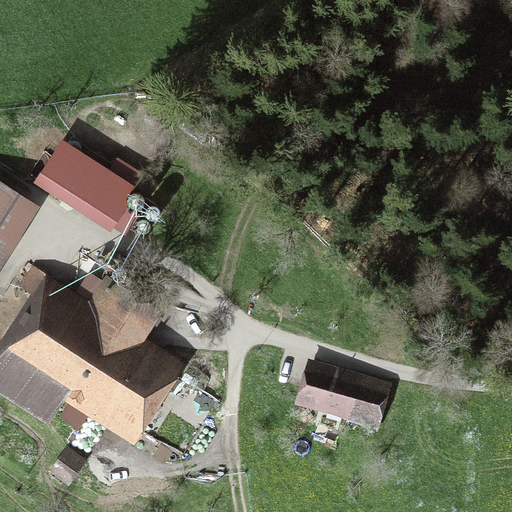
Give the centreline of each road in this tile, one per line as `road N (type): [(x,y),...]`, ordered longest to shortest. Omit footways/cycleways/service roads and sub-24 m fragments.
road 1 (track): [(511,384),(335,353),(238,323),(0,170)]
road 2 (track): [(212,306),(238,227),(260,190),(313,140),(511,50)]
road 3 (track): [(159,335),(221,340),(238,323),(233,476)]
